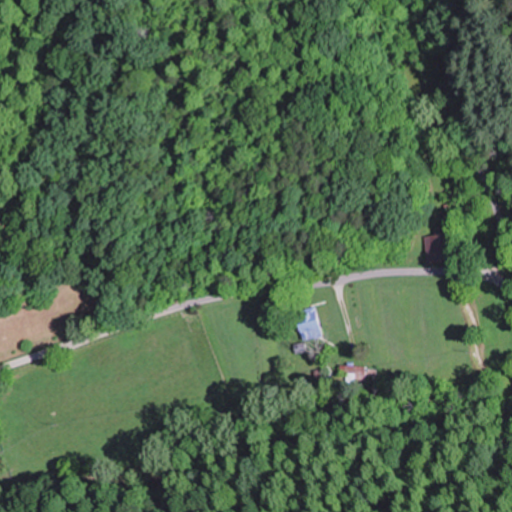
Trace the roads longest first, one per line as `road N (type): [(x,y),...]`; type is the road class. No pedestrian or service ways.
road 1 (residential): [(0,369),(246,292),(445,272),(511,292)]
road 2 (residential): [(511,264),(457,123),(436,0)]
